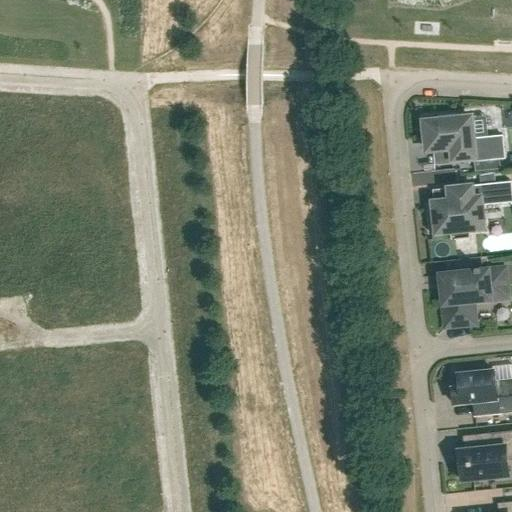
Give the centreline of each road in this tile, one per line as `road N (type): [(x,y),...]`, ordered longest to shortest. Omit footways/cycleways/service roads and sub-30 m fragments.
road 1 (residential): [(511,84),(428,79),(401,86),(393,112),(422,356)]
road 2 (residential): [(0,77),(131,89),(161,328)]
road 3 (residential): [(161,328),(180,511)]
road 4 (residential): [(422,356),(436,511)]
road 5 (residential): [(161,328),(24,341)]
